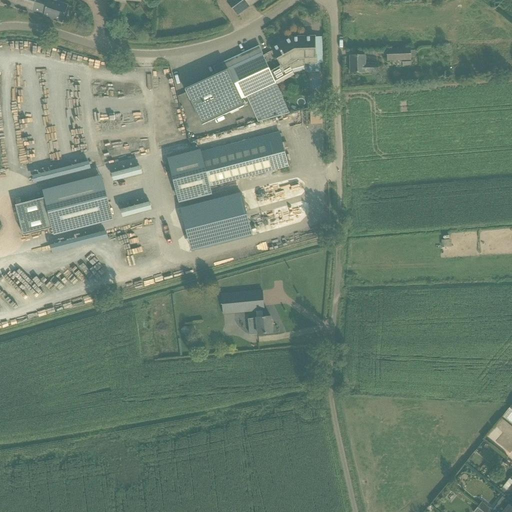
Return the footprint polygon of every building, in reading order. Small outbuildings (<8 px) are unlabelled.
[(0,0),(0,2),(22,10),(25,0),(0,0)] [(25,0),(22,10),(63,23),(68,6),(50,0),(25,0)] [(229,0),(227,2),(232,8),(238,16),(259,0),(229,0)] [(271,72),(275,81),(292,72),(292,70),(304,67),(304,65),(317,64),(317,55),(316,55),(315,37),(292,38),(271,49),(281,66),(271,72)] [(217,75),(185,89),(190,98),(199,118),(202,125),(244,106),(242,99),(246,97),(258,122),(289,114),(277,87),(276,84),(275,81),(271,72),(262,54),(259,46),(213,67),(217,75)] [(387,50),(387,61),(410,60),(410,58),(415,57),(415,50),(410,50),(410,49),(387,50)] [(350,56),(350,73),(366,73),(378,73),(378,64),(365,64),(365,56),(350,56)] [(310,96),(311,124),(323,124),(321,96),(310,96)] [(201,153),(210,187),(269,172),(269,174),(272,174),(271,172),(288,167),(279,133),(201,153)] [(145,166),(117,174),(119,181),(147,174),(145,166)] [(16,206),(23,236),(53,228),(55,235),(114,220),(102,176),(43,191),(46,198),(16,206)] [(195,250),(258,238),(249,194),(187,206),(195,250)] [(126,210),(128,217),(157,210),(155,202),(126,210)] [(252,292),(223,295),(225,314),(256,311),(257,318),(248,319),(249,327),(249,336),(258,335),(272,333),(271,317),(263,318),(262,311),(264,311),(262,291),(252,292)] [(181,328),(181,332),(182,333),(184,335),(187,335),(189,333),(189,330),(188,328),(185,327),(184,327),(181,328)] [(492,443),(495,439),(490,434),(486,438),(492,443)] [(503,511),(511,511),(511,507),(511,505),(511,504),(503,497),(497,503),(506,510),(503,511)] [(478,508),(482,511),(492,511),(494,511),(483,502),(478,508)]
